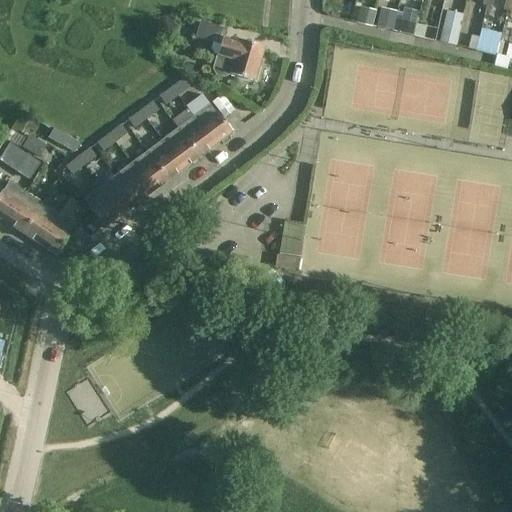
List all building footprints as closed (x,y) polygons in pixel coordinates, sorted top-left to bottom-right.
[(483,0),(482,6),(491,8),(492,0),(483,0)] [(511,0),(505,0),(502,11),(511,13),(511,9),(511,0)] [(462,14),(442,9),(438,30),(416,25),(419,13),(380,5),(375,28),(456,45),(462,14)] [(230,75),(255,82),(265,48),(239,40),(238,42),(225,38),(227,30),(199,23),(194,39),(212,44),(210,51),(213,56),(215,56),(211,71),(215,76),(224,79),(230,75)] [(476,27),(472,49),(496,54),(501,32),(476,27)] [(183,79),(171,88),(177,96),(189,87),(183,79)] [(177,96),(171,88),(159,97),(165,105),(177,96)] [(140,111),(146,119),(158,111),(152,103),(140,111)] [(230,133),(217,116),(209,105),(193,117),(214,145),(230,133)] [(134,128),(146,119),(140,111),(128,120),(134,128)] [(193,117),(178,129),(198,157),(214,145),(193,117)] [(120,126),(109,135),(115,143),(126,134),(120,126)] [(36,158),(44,146),(16,128),(8,141),(36,158)] [(178,129),(162,141),(183,169),(198,157),(178,129)] [(53,130),(47,139),(73,154),(78,145),(53,130)] [(115,143),(109,135),(97,143),(103,151),(115,143)] [(162,141),(146,152),(167,180),(183,169),(162,141)] [(11,146),(0,163),(30,183),(41,166),(11,146)] [(89,149),(77,158),(83,166),(95,157),(89,149)] [(146,152),(131,164),(152,192),(167,180),(146,152)] [(83,166),(77,158),(66,167),(72,175),(83,166)] [(131,164),(115,176),(136,204),(152,192),(131,164)] [(115,176),(99,188),(120,215),(136,204),(115,176)] [(0,195),(0,218),(6,223),(26,193),(9,182),(2,193),(0,195)] [(83,200),(104,228),(120,215),(99,188),(83,200)] [(42,204),(26,193),(6,223),(23,234),(42,204)] [(23,234),(39,245),(59,215),(42,204),(23,234)] [(39,245),(56,256),(69,237),(68,237),(75,226),(59,215),(39,245)] [(276,257),(274,267),(285,268),(298,270),(300,259),(299,259),(279,256),(276,255),(276,257)]
